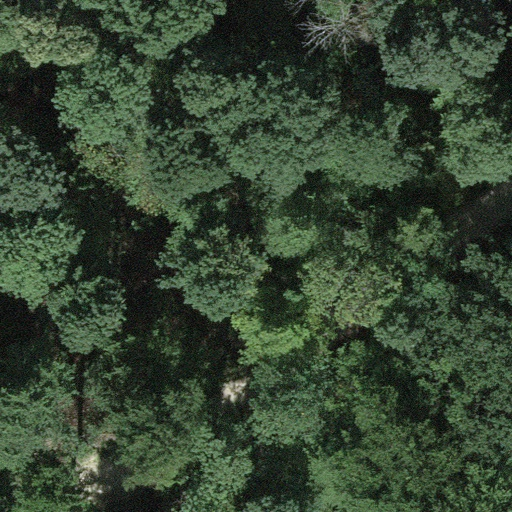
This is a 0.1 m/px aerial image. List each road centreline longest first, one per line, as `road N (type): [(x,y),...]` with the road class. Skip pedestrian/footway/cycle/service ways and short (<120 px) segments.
road 1 (track): [(511,200),(194,429)]
road 2 (track): [(194,429),(3,511)]
